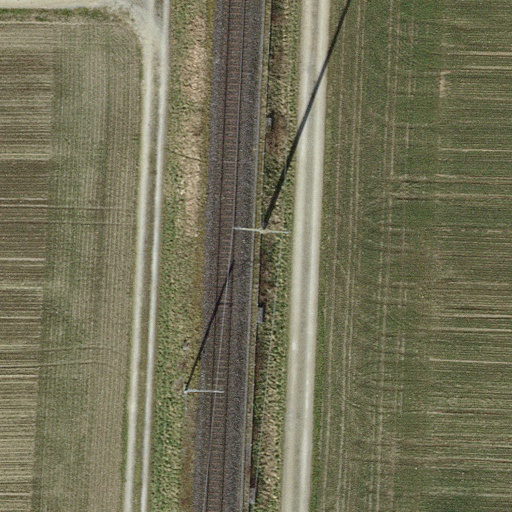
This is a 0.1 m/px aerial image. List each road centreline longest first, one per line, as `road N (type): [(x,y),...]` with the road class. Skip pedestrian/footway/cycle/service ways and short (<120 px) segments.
road 1 (track): [(299,511),(323,0)]
road 2 (track): [(143,511),(163,0)]
